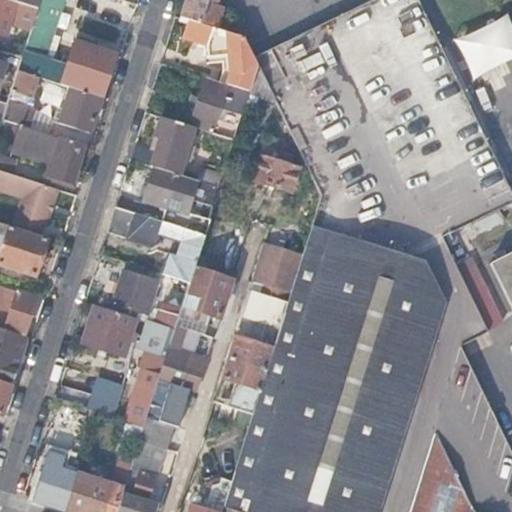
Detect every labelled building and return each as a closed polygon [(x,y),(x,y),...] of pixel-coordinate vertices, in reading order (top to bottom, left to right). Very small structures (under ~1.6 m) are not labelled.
[(6,0),(0,0),(0,34),(7,37),(16,8),(24,11),(22,17),(35,21),(38,10),(19,4),(6,0)] [(71,89),(102,98),(116,56),(81,45),(73,71),(48,64),(67,0),(41,0),(40,4),(38,10),(35,21),(27,43),(27,45),(23,58),(18,72),(38,78),(71,89)] [(27,0),(19,0),(19,4),(38,10),(40,4),(27,0)] [(190,20),(219,29),(225,9),(215,6),(217,0),(185,0),(181,18),(190,20)] [(444,303),(379,511),(410,511),(436,433),(473,511),(511,511),(511,455),(459,348),(489,333),(442,238),(509,206),(511,204),(511,190),(419,0),(369,0),(255,58),(258,65),(276,102),(321,197),(314,222),(419,255),(444,303)] [(473,77),(511,60),(511,20),(509,14),(456,37),(473,77)] [(255,58),(251,50),(245,37),(219,29),(190,20),(185,38),(206,45),(207,57),(229,55),(231,73),(227,84),(250,91),(258,65),(255,58)] [(0,50),(23,58),(27,45),(27,43),(7,37),(0,34),(0,50)] [(276,102),(258,65),(250,91),(248,97),(276,102)] [(38,78),(18,72),(11,93),(31,99),(38,78)] [(248,97),(250,91),(227,84),(207,78),(190,126),(197,128),(212,133),(222,106),(243,112),(248,97)] [(90,134),(102,98),(71,89),(60,125),(90,134)] [(9,102),(8,105),(3,121),(19,126),(28,129),(34,110),(9,102)] [(274,114),(252,180),(292,192),(300,166),(289,163),(292,155),(280,151),(277,159),(272,157),(281,128),(274,114)] [(182,176),(197,128),(190,126),(161,117),(155,137),(161,139),(153,166),(154,167),(182,176)] [(234,140),(239,124),(222,119),(217,135),(234,140)] [(28,129),(19,126),(13,145),(47,156),(45,162),(53,165),(56,158),(60,160),(54,178),(72,184),(84,146),(28,129)] [(15,161),(0,155),(0,173),(10,176),(15,161)] [(204,235),(209,219),(188,213),(192,199),(214,205),(219,187),(199,181),(182,176),(154,167),(144,202),(167,209),(163,222),(204,235)] [(199,181),(219,187),(223,176),(202,170),(199,181)] [(0,191),(23,199),(25,205),(22,215),(18,214),(14,229),(40,237),(44,222),(47,223),(51,212),(48,211),(51,204),(54,204),(58,191),(10,176),(0,173),(0,191)] [(201,243),(204,235),(163,222),(116,208),(108,232),(155,247),(158,238),(178,244),(174,256),(169,255),(162,274),(189,283),(194,266),(201,243)] [(419,255),(314,222),(303,256),(300,263),(288,303),(281,324),(278,333),(266,371),(253,415),(232,482),(223,510),(230,511),(379,511),(444,303),(419,255)] [(14,229),(0,224),(0,233),(0,234),(7,234),(0,254),(0,265),(35,277),(47,239),(40,237),(14,229)] [(218,250),(201,243),(194,266),(211,271),(218,250)] [(300,263),(303,256),(265,244),(253,281),(264,284),(260,295),(288,303),(300,263)] [(511,251),(491,262),(511,301),(511,251)] [(489,329),(503,322),(471,256),(457,262),(489,329)] [(211,271),(194,266),(189,283),(181,307),(220,318),(233,278),(211,271)] [(111,311),(136,319),(137,313),(148,315),(159,278),(123,268),(114,302),(106,300),(104,309),(111,311)] [(260,295),(264,284),(253,281),(249,291),(260,295)] [(0,286),(0,329),(4,331),(24,337),(37,298),(0,286)] [(270,320),(281,324),(288,303),(260,295),(249,291),(243,312),(270,320)] [(131,336),(136,319),(111,311),(104,309),(94,306),(83,344),(125,357),(129,343),(131,336)] [(174,330),(176,325),(179,315),(158,309),(153,324),(174,330)] [(201,333),(203,334),(207,321),(180,312),(179,315),(176,325),(201,333)] [(228,359),(266,371),(278,333),(281,324),(270,320),(264,340),(268,341),(266,347),(244,340),(235,337),(228,359)] [(171,338),(174,330),(153,324),(147,322),(140,344),(135,342),(134,345),(133,349),(144,352),(139,369),(141,369),(125,421),(143,427),(158,380),(164,363),(166,355),(169,347),(169,345),(171,338)] [(201,333),(176,325),(174,330),(171,338),(184,342),(197,346),(201,333)] [(0,381),(12,385),(27,338),(24,337),(4,331),(0,329),(0,381)] [(246,335),(244,340),(266,347),(268,341),(264,340),(246,335)] [(184,342),(171,338),(169,345),(182,349),(184,342)] [(158,380),(184,387),(197,391),(207,359),(169,347),(166,355),(164,363),(158,380)] [(227,407),(253,415),(266,371),(228,359),(222,379),(234,383),(227,407)] [(119,402),(125,382),(98,375),(92,394),(119,402)] [(139,439),(168,448),(174,426),(172,425),(184,387),(158,380),(143,427),(139,439)] [(0,381),(0,415),(2,416),(12,385),(0,381)] [(87,409),(97,412),(114,417),(119,402),(92,394),(87,409)] [(436,433),(410,511),(472,511),(473,511),(436,433)] [(111,485),(124,489),(130,469),(133,460),(120,456),(111,485)] [(60,477),(62,469),(46,463),(43,471),(60,477)] [(33,503),(61,511),(64,511),(77,473),(62,469),(60,477),(43,471),(33,503)] [(123,494),(116,511),(155,511),(158,505),(157,504),(147,502),(152,488),(155,477),(130,469),(124,489),(123,494)] [(64,511),(116,511),(123,494),(124,489),(111,485),(77,473),(64,511)] [(189,511),(222,511),(223,510),(232,482),(222,479),(220,484),(209,486),(201,509),(192,506),(189,511)] [(147,502),(157,504),(161,491),(152,488),(147,502)]
